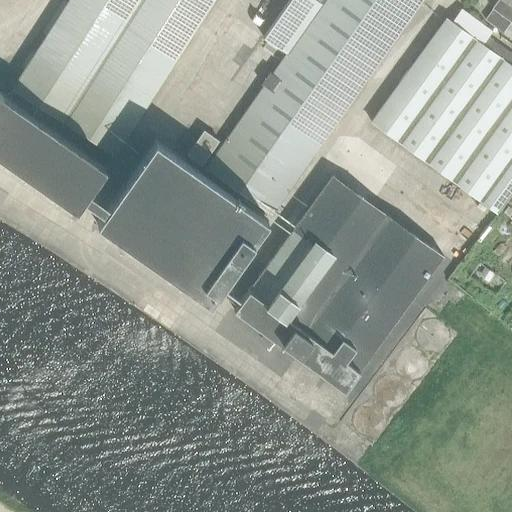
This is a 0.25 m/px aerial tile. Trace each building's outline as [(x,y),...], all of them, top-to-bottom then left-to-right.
[(67,0),(10,89),(113,155),(212,0),(67,0)] [(271,216),(358,89),(420,0),(313,0),(320,4),(205,170),(271,216)] [(284,54),(318,5),(311,0),(287,0),(261,38),(284,54)] [(511,0),(495,0),(483,17),(494,25),(511,0)] [(502,31),(511,16),(511,0),(494,25),(502,31)] [(511,191),(511,68),(445,19),(370,123),(495,213),(511,191)] [(0,92),(0,155),(75,208),(105,166),(0,92)] [(200,165),(217,141),(202,130),(185,155),(200,165)] [(208,303),(266,220),(153,140),(95,223),(208,303)] [(388,330),(442,257),(332,176),(232,312),(343,393),(378,345),(388,330)]
